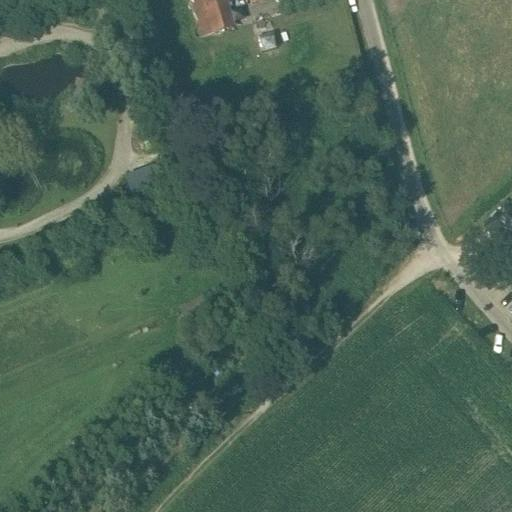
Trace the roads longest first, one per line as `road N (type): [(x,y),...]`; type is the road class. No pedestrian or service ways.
road 1 (unclassified): [(362,0),(425,227),(454,272)]
road 2 (track): [(250,419),(157,511)]
